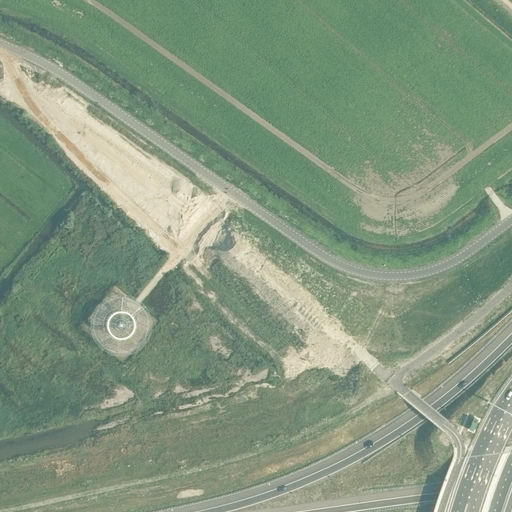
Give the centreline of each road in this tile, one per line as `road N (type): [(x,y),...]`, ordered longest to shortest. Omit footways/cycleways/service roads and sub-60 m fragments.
road 1 (unclassified): [(404,275),(360,272),(317,252),(69,79),(0,44)]
road 2 (motorway): [(511,338),(445,399),(365,452),(213,511)]
road 3 (motorway): [(511,488),(318,511)]
road 4 (primary): [(511,396),(460,511)]
road 5 (unclassified): [(404,275),(447,264),(511,220)]
